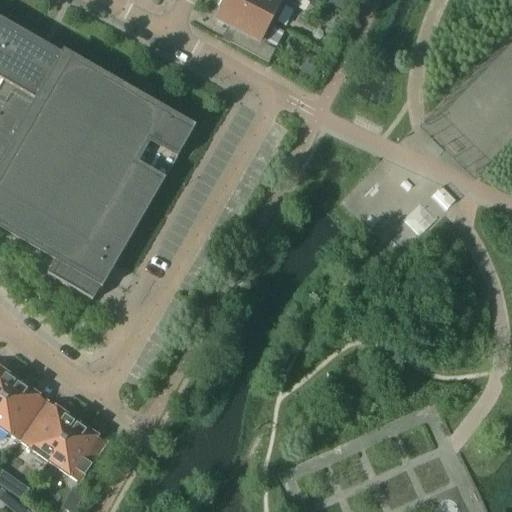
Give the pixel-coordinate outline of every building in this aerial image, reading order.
[(264,46),(274,26),(224,0),(221,0),(216,11),(220,13),(216,22),(235,33),(228,44),(267,65),(274,52),(264,46)] [(224,0),(274,26),(285,6),(295,12),(301,0),(224,0)] [(314,0),(307,0),(305,4),(315,9),(319,2),(314,0)] [(338,0),(334,0),(330,9),(340,14),(345,3),(338,0)] [(190,132),(71,63),(72,63),(0,21),(0,82),(0,83),(0,229),(56,262),(48,276),(47,275),(46,277),(91,303),(92,302),(91,301),(99,286),(101,287),(99,291),(100,291),(194,130),(192,129),(190,132)] [(304,65),(297,78),(308,83),(314,70),(304,65)] [(0,406),(16,384),(0,372),(0,406)] [(0,406),(0,431),(18,444),(45,404),(16,384),(0,406)] [(45,404),(18,444),(47,464),(75,425),(45,404)] [(75,425),(47,464),(77,485),(104,445),(75,425)] [(73,487),(68,496),(79,502),(85,493),(73,487)]
